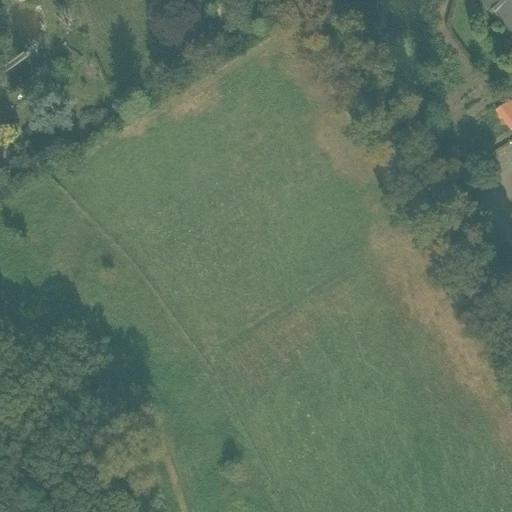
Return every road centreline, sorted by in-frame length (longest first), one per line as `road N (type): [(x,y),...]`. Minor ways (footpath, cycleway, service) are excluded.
road 1 (track): [(294,0),(511,343)]
road 2 (unclassified): [(132,511),(61,407),(0,338)]
